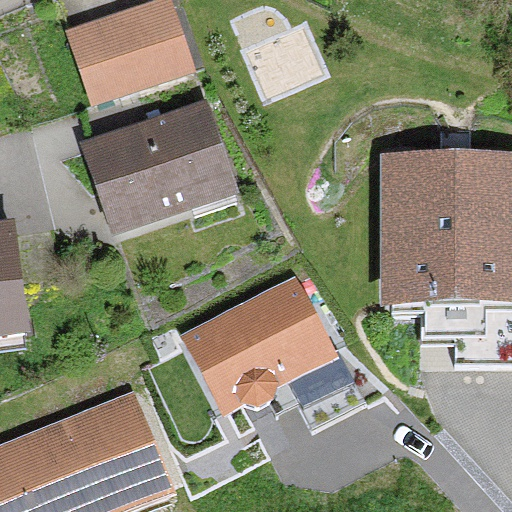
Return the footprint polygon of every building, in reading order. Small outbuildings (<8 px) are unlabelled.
[(196,71),(172,0),(158,0),(68,30),(93,106),(196,71)] [(238,193),(207,100),(80,142),(111,235),(238,193)] [(511,303),(511,154),(383,155),(383,304),(425,304),(511,303)] [(16,219),(0,220),(0,338),(32,334),(16,219)] [(224,421),(342,360),(297,275),(179,336),(224,421)] [(511,364),(511,303),(425,304),(426,347),(456,347),(457,365),(511,364)] [(135,393),(0,448),(0,511),(136,511),(177,496),(135,393)]
